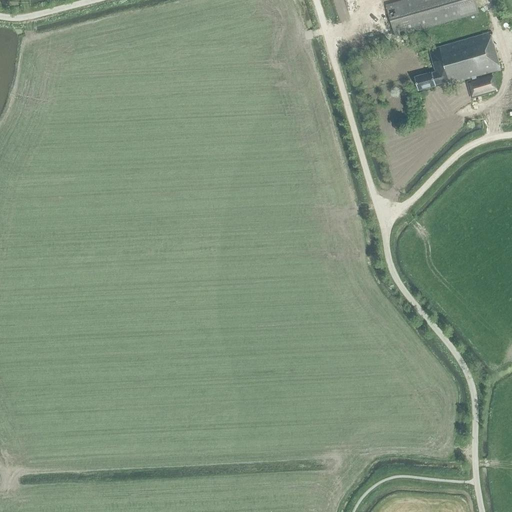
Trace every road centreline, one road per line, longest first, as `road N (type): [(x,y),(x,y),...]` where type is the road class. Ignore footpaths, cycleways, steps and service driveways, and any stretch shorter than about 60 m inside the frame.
road 1 (unclassified): [(481,511),(469,380),(395,279),(382,218)]
road 2 (unclassified): [(382,218),(315,0)]
road 3 (unclassified): [(382,218),(469,146),(511,134)]
